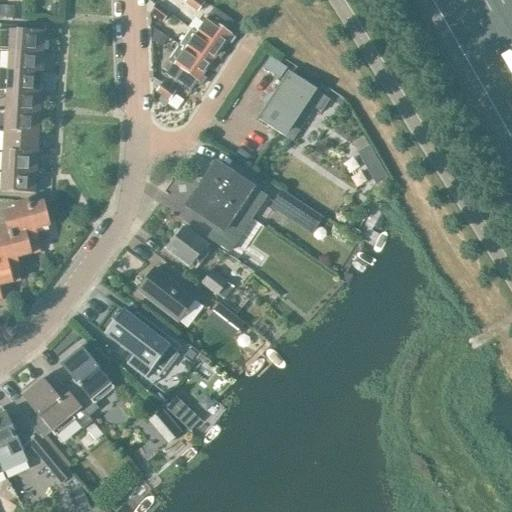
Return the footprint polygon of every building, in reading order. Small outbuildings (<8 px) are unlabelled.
[(203,4),(197,0),(185,0),(184,3),(197,13),(203,4)] [(168,15),(155,5),(149,14),(162,23),(168,15)] [(0,18),(13,20),(14,8),(0,7),(0,18)] [(226,33),(233,23),(213,9),(195,35),(223,55),(224,55),(220,52),(227,43),(231,45),(235,39),(226,33)] [(0,30),(0,50),(10,51),(44,53),(45,33),(12,31),(0,30)] [(223,55),(195,35),(190,31),(179,46),(185,50),(209,67),(216,58),(220,61),(223,55)] [(157,32),(151,40),(162,48),(168,39),(157,32)] [(174,66),(167,75),(190,92),(197,82),(202,85),(206,79),(202,77),(209,67),(185,50),(179,46),(168,62),(174,66)] [(42,73),(44,53),(10,51),(9,71),(42,73)] [(42,73),(9,71),(0,70),(0,90),(7,91),(41,93),(42,73)] [(287,73),(257,121),(281,136),(291,143),(314,108),(321,112),(329,100),(312,89),(287,73)] [(175,94),(162,85),(156,93),(169,102),(175,94)] [(40,113),(41,93),(7,91),(6,111),(40,113)] [(38,133),(40,113),(6,111),(5,131),(38,133)] [(37,153),(38,133),(5,131),(3,151),(37,153)] [(369,146),(357,153),(363,164),(375,157),(369,146)] [(36,173),(37,153),(3,151),(2,171),(36,173)] [(265,198),(215,165),(201,186),(250,219),(265,198)] [(34,195),(36,173),(2,171),(0,192),(34,195)] [(228,253),(250,219),(201,186),(186,208),(215,227),(207,239),(228,253)] [(282,191),(270,208),(311,236),(323,219),(282,191)] [(35,230),(49,227),(43,204),(29,207),(28,202),(14,206),(15,210),(3,213),(7,227),(7,226),(10,236),(24,233),(28,247),(31,255),(39,253),(37,244),(38,244),(35,230)] [(31,255),(28,247),(24,233),(10,236),(7,226),(7,227),(0,228),(0,262),(6,261),(9,275),(10,275),(12,283),(20,281),(18,273),(20,272),(16,259),(31,255)] [(211,251),(182,229),(166,248),(191,268),(195,262),(199,266),(211,251)] [(0,286),(12,283),(10,275),(9,275),(6,261),(0,262),(0,300),(0,301),(0,299),(0,286)] [(195,301),(155,270),(137,292),(178,323),(195,301)] [(217,296),(227,283),(211,271),(201,284),(217,296)] [(223,301),(233,288),(227,283),(217,296),(223,301)] [(233,339),(245,324),(219,305),(208,320),(233,339)] [(168,338),(136,313),(132,318),(123,311),(103,335),(132,358),(125,366),(144,380),(155,367),(162,372),(177,353),(164,343),(168,338)] [(114,388),(81,347),(60,364),(73,379),(64,387),(89,417),(100,409),(96,404),(114,388)] [(89,417),(64,387),(54,394),(42,379),(22,395),(56,436),(75,420),(79,425),(89,417)] [(174,397),(165,408),(175,417),(185,406),(174,397)] [(0,462),(5,473),(27,463),(21,451),(5,415),(4,415),(2,411),(0,411),(0,462)] [(161,412),(148,422),(159,435),(172,424),(161,412)] [(72,476),(39,436),(28,444),(62,485),(72,476)]
